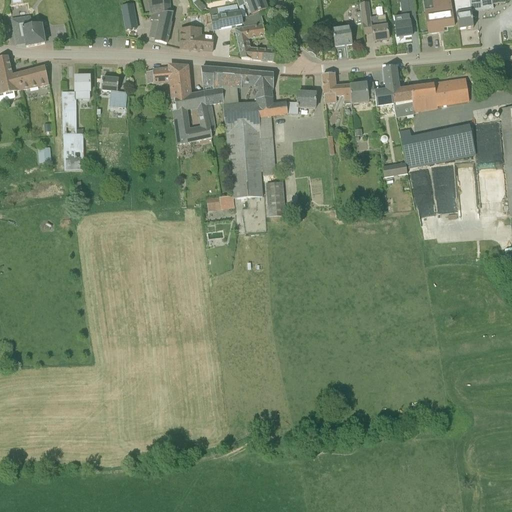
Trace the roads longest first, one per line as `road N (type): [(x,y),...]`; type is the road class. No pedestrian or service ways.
road 1 (unclassified): [(278,69),(0,49)]
road 2 (unclassified): [(302,69),(511,51)]
